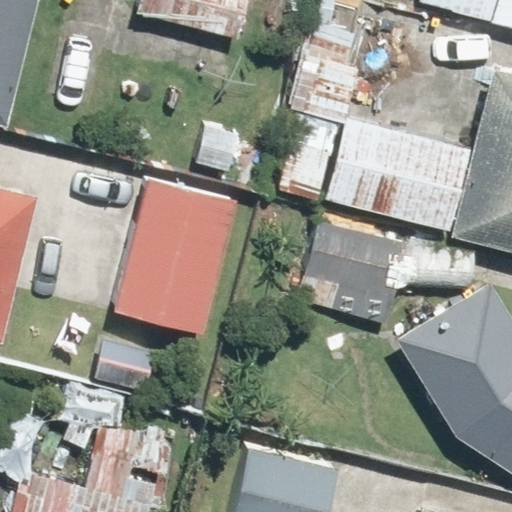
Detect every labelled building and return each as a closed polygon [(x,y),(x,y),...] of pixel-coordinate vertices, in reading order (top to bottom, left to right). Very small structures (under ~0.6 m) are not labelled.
[(27,0),(0,0),(0,108),(1,108),(27,0)] [(234,0),(136,0),(135,3),(228,26),(234,0)] [(511,0),(438,0),(511,18),(511,0)] [(352,19),(307,9),(286,99),(295,101),(276,182),(323,192),(341,112),(343,105),(355,54),(345,52),(352,19)] [(511,63),(486,57),(468,134),(447,222),(511,236),(511,63)] [(468,134),(343,105),(341,112),(323,192),(447,222),(468,134)] [(233,186),(144,167),(114,302),(203,322),(233,186)] [(0,327),(32,189),(0,182),(0,327)] [(408,231),(313,209),(291,301),(387,323),(408,231)] [(511,317),(484,273),(392,327),(450,424),(511,464),(511,317)] [(84,482),(31,471),(44,414),(2,405),(0,413),(0,463),(13,467),(3,511),(144,511),(162,429),(98,416),(84,482)] [(319,511),(330,459),(243,440),(227,511),(319,511)] [(495,511),(419,494),(414,511),(495,511)]
